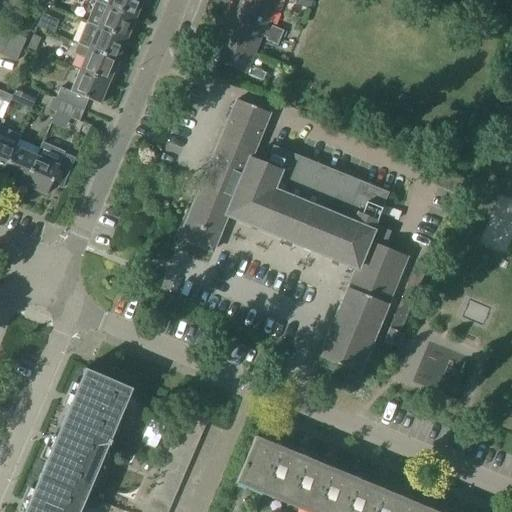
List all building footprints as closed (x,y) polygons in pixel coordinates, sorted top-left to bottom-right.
[(47,0),(45,6),(52,9),(56,0),(47,0)] [(94,0),(107,5),(136,18),(143,0),(94,0)] [(272,10),(249,0),(233,0),(227,16),(280,38),(283,31),(271,26),(270,27),(266,25),(272,10)] [(296,0),(249,0),(272,10),(276,0),(286,0),(295,3),(296,0)] [(106,6),(96,1),(87,22),(127,39),(136,18),(107,5),(106,6)] [(44,31),(50,17),(42,14),(36,28),(44,31)] [(280,38),(227,16),(218,37),(255,52),(261,37),(265,39),(265,41),(277,46),(280,38)] [(87,22),(84,29),(78,43),(118,60),(127,39),(87,22)] [(4,30),(0,39),(0,55),(5,57),(15,35),(4,30)] [(15,35),(5,57),(16,62),(26,40),(15,35)] [(35,51),(40,39),(33,36),(27,48),(35,51)] [(255,52),(218,37),(209,58),(263,80),(266,73),(253,67),(252,70),(248,68),(255,52)] [(73,55),(84,59),(79,70),(109,82),(118,60),(78,43),(73,55)] [(51,98),(59,101),(83,110),(88,99),(100,104),(109,82),(79,70),(70,91),(60,87),(56,98),(52,96),(51,98)] [(0,108),(0,118),(2,120),(11,98),(12,96),(0,90),(0,100),(3,102),(0,108)] [(12,96),(11,98),(24,104),(28,95),(15,90),(12,96)] [(51,98),(47,108),(54,111),(59,101),(51,98)] [(228,215),(357,269),(320,357),(359,373),(408,257),(384,247),(391,232),(375,226),(388,195),(272,145),(264,165),(250,159),(269,113),(238,100),(180,238),(212,252),(228,215)] [(57,112),(52,124),(59,127),(64,115),(78,121),(83,110),(59,101),(54,111),(57,112)] [(0,176),(13,147),(18,135),(0,127),(0,176)] [(35,157),(21,188),(44,198),(50,185),(61,190),(74,160),(61,154),(61,153),(40,144),(35,157)] [(13,147),(0,176),(0,178),(21,188),(35,157),(13,147)] [(432,185),(457,196),(463,180),(438,169),(432,185)] [(417,262),(390,329),(400,333),(428,267),(417,262)] [(390,329),(384,343),(397,348),(403,335),(400,333),(390,329)] [(86,373),(75,399),(64,426),(108,445),(107,446),(109,446),(111,441),(110,441),(131,392),(86,373)] [(186,414),(181,425),(202,435),(207,424),(208,423),(186,414)] [(181,425),(177,436),(198,445),(202,435),(181,425)] [(85,497),(107,446),(108,445),(64,426),(41,478),(85,497)] [(177,436),(172,446),(193,456),(198,445),(177,436)] [(256,437),(236,484),(262,495),(282,448),(256,437)] [(172,446),(168,457),(189,466),(193,456),(172,446)] [(282,448),(262,495),(288,506),(308,459),(282,448)] [(168,457),(163,468),(184,477),(189,466),(168,457)] [(288,506),(302,511),(314,511),(333,469),(308,459),(288,506)] [(163,468),(159,478),(180,487),(184,477),(163,468)] [(345,511),(359,481),(333,469),(314,511),(345,511)] [(41,478),(26,511),(78,511),(85,497),(41,478)] [(159,478),(154,489),(175,498),(180,487),(159,478)] [(359,481),(345,511),(376,511),(385,492),(359,481)] [(154,489),(149,499),(171,509),(175,498),(154,489)] [(385,492),(376,511),(403,511),(408,502),(385,492)] [(149,499),(145,510),(150,511),(169,511),(171,509),(149,499)] [(403,511),(432,511),(408,502),(403,511)]
